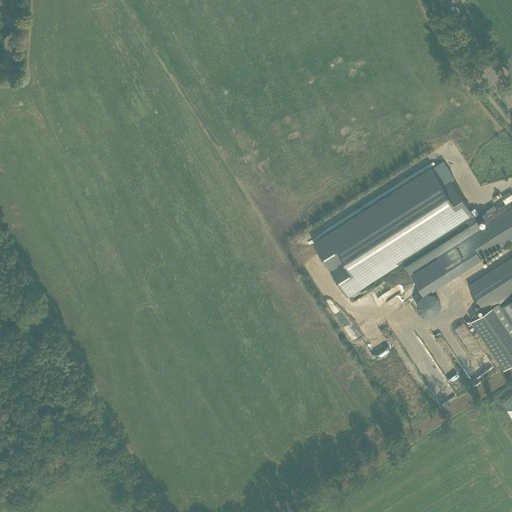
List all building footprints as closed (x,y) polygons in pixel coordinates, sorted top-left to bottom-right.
[(14,30),(0,29),(0,67),(12,68),(14,30)] [(443,161),(432,168),(443,184),(451,179),(454,177),(443,161)] [(472,212),(451,179),(443,184),(432,168),(431,166),(315,243),(349,293),(401,259),(409,271),(480,225),(472,212)] [(494,205),(481,214),(487,223),(492,219),(488,214),(496,209),(494,205)] [(487,223),(436,255),(451,277),(511,238),(511,206),(492,219),(487,223)] [(511,257),(468,285),(485,311),(488,309),(497,304),(511,327),(511,257)] [(420,296),(417,300),(416,303),(417,307),(418,311),(420,314),(424,316),(427,317),(431,316),(435,315),(438,312),(440,309),(441,305),(441,301),(440,298),(437,295),(434,293),(430,292),(426,293),(423,294),(420,296)] [(485,311),(471,321),(503,370),(511,363),(511,327),(497,304),(488,309),(485,311)]
